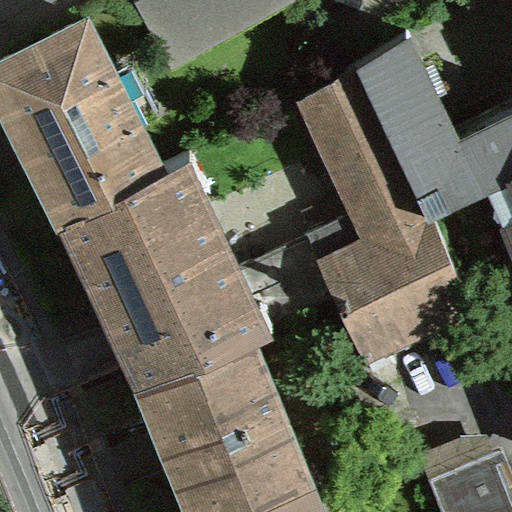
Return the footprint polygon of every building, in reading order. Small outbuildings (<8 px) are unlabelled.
[(166,66),(284,0),(150,0),(134,10),(166,66)] [(62,217),(154,170),(79,21),(0,60),(0,96),(8,113),(61,217),(62,217)] [(511,98),(447,130),(401,34),(353,64),(424,213),(505,176),(511,173),(511,98)] [(179,157),(154,170),(62,217),(84,265),(138,381),(230,341),(330,299),(367,374),(385,366),(376,347),(463,306),(424,213),(353,64),(301,96),(354,210),(232,269),(179,157)] [(511,191),(511,217),(499,224),(511,254),(511,173),(505,176),(511,191)] [(189,511),(220,511),(289,486),(270,441),(286,435),(264,379),(248,386),(230,341),(138,381),(137,381),(156,428),(189,511)] [(505,511),(483,455),(424,478),(437,511),(505,511)] [(297,511),(289,486),(220,511),(297,511)]
